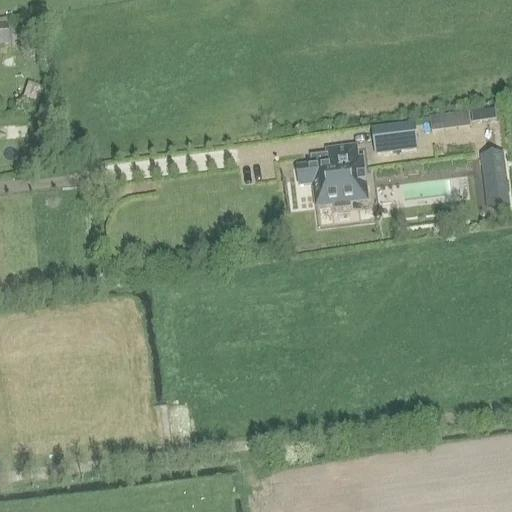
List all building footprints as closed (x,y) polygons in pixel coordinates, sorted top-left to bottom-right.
[(43,89),(27,83),(19,103),(36,109),(43,89)] [(432,117),(433,143),(475,142),(474,115),(432,117)] [(413,126),(373,131),(376,156),(416,151),(413,126)] [(329,156),(311,158),(312,166),(296,168),(299,187),(314,185),(316,206),(333,204),(334,211),(351,209),(350,202),(366,200),(361,161),(357,161),(356,149),(340,151),(340,155),(329,156)] [(502,156),(481,159),(487,205),(508,202),(502,156)]
